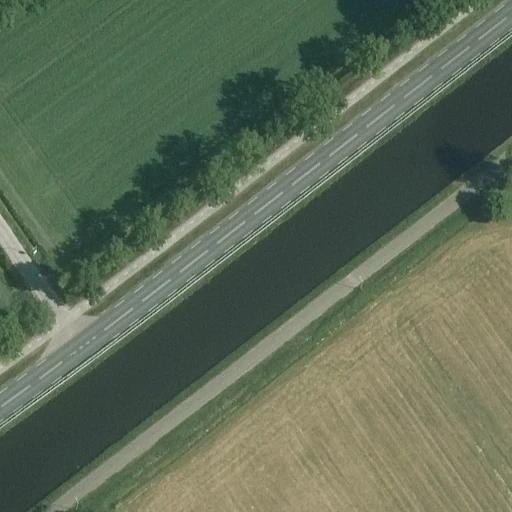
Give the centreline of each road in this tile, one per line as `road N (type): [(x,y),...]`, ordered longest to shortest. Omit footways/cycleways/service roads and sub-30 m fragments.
road 1 (unclassified): [(54,511),(511,157)]
road 2 (primary): [(82,346),(511,10)]
road 3 (unclassified): [(82,346),(0,231)]
